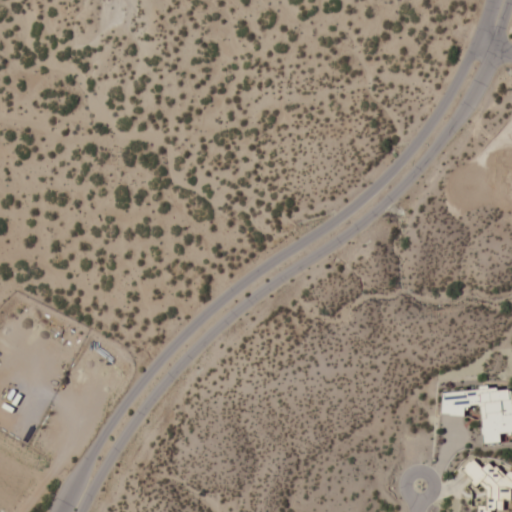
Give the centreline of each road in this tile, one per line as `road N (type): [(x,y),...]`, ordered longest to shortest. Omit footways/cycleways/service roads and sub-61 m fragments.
road 1 (residential): [(491,0),(444,105),(407,154),(368,194),(188,327),(95,443),(58,511)]
road 2 (residential): [(80,511),(116,442),(201,340),(380,206),(422,163),(492,54),(508,0)]
